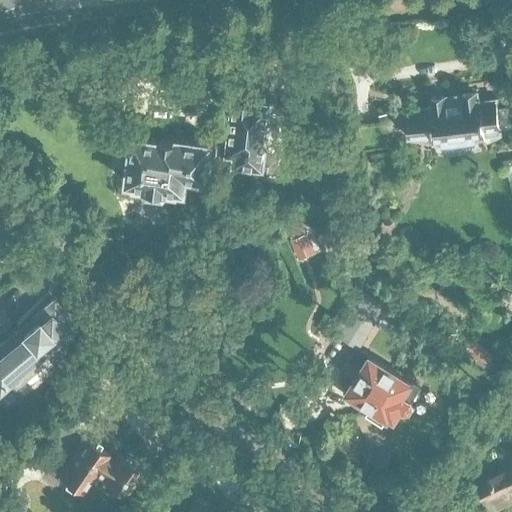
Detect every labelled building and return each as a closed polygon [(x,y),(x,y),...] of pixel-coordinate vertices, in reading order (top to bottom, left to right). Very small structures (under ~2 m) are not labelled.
[(436,142),(483,137),(501,134),(500,125),(510,124),(510,119),(508,119),(507,110),(509,110),(508,106),(498,107),(497,97),(479,99),(478,91),(429,97),(430,106),(405,108),(409,139),(432,136),(433,141),(436,141),(436,142)] [(233,99),(227,153),(235,154),(234,164),(263,167),(270,103),(252,101),(246,94),(244,94),(237,99),(233,99)] [(167,195),(168,189),(177,190),(180,187),(184,187),(186,172),(207,174),(211,140),(179,136),(178,139),(133,134),(132,138),(129,138),(124,140),(123,151),(128,155),(130,155),(127,180),(131,180),(133,184),(142,185),(141,193),(144,199),(163,201),(167,195)] [(292,239),(298,254),(313,247),(307,233),(292,239)] [(371,328),(379,317),(390,324),(397,312),(366,292),(351,315),(371,328)] [(57,321),(66,314),(53,299),(0,342),(0,385),(8,379),(15,386),(47,360),(41,352),(65,331),(57,321)] [(496,354),(472,337),(461,352),(485,369),(496,354)] [(420,386),(411,381),(412,380),(369,353),(368,354),(357,348),(351,358),(350,357),(342,370),(353,378),(345,391),(370,406),(366,413),(382,423),(386,417),(387,418),(389,415),(394,418),(401,407),(404,409),(409,408),(412,404),(411,399),(420,386)] [(486,372),(472,361),(465,371),(480,381),(486,372)] [(126,496),(143,470),(118,453),(114,460),(108,456),(110,454),(85,437),(58,476),(84,494),(96,476),(126,496)] [(511,452),(509,463),(476,479),(492,511),(511,501),(511,491),(510,487),(511,486),(511,452)]
